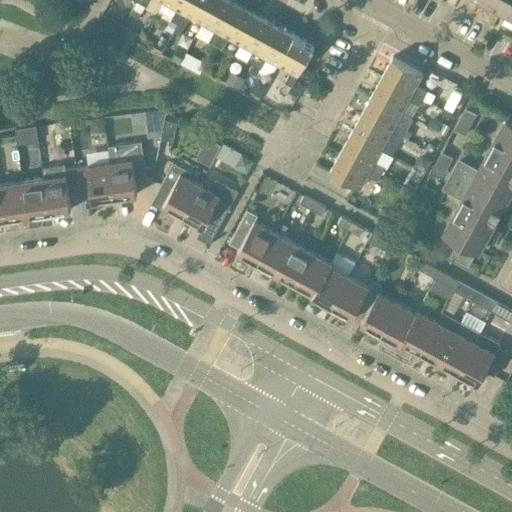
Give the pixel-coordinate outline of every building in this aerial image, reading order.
[(189,0),(164,0),(164,1),(177,7),(171,18),(178,22),(189,0)] [(190,15),(203,22),(214,0),(189,0),(178,22),(185,25),(190,15)] [(238,2),(234,0),(214,0),(203,22),(215,28),(209,39),(216,43),(238,2)] [(482,0),(481,2),(500,12),(506,0),(482,0)] [(511,0),(506,0),(500,12),(511,18),(511,0)] [(229,36),(241,43),(257,12),(238,2),(216,43),(223,46),(229,36)] [(276,23),(257,12),(241,43),(253,49),(247,60),(254,63),(276,23)] [(165,27),(172,31),(177,22),(170,18),(165,27)] [(279,63),(295,33),(276,23),(254,63),(261,67),(259,70),(264,73),(275,70),(279,63)] [(315,44),(295,33),(279,63),(291,70),(285,80),(292,84),(315,44)] [(179,43),(172,57),(180,62),(188,48),(179,43)] [(423,97),(426,90),(416,84),(423,72),(393,55),(382,75),(423,97)] [(187,56),(183,63),(194,69),(198,62),(187,56)] [(257,75),(259,70),(261,67),(254,63),(250,71),(257,75)] [(240,89),(246,78),(232,71),(226,82),(240,89)] [(382,75),(372,94),(402,110),(408,98),(419,104),(423,97),(382,75)] [(250,90),(261,96),(267,86),(256,80),(250,90)] [(445,106),(459,110),(465,89),(451,85),(445,106)] [(372,94),(361,113),(402,135),(406,128),(412,116),(402,110),(372,94)] [(460,117),(472,124),(478,113),(466,106),(460,117)] [(151,112),(153,124),(164,122),(166,110),(151,112)] [(398,141),(402,135),(361,113),(351,131),(381,148),(388,136),(398,141)] [(92,126),(98,131),(106,129),(104,116),(91,118),(92,126)] [(454,213),(444,232),(460,241),(454,252),(447,248),(446,249),(471,263),(472,262),(470,261),(476,250),(478,251),(485,238),(494,243),(498,236),(501,229),(492,225),(499,212),(506,200),(511,203),(511,120),(506,117),(496,137),(485,156),(478,169),(460,160),(457,165),(446,186),(463,196),(454,213)] [(460,117),(454,128),(466,135),(472,124),(460,117)] [(167,120),(164,137),(174,139),(177,122),(167,120)] [(450,126),(444,123),(440,131),(445,134),(450,126)] [(39,140),(37,125),(16,127),(17,133),(18,142),(18,143),(39,140)] [(402,135),(408,138),(411,132),(406,129),(402,135)] [(351,131),(341,151),(381,173),(385,166),(375,160),(381,148),(351,131)] [(17,133),(4,135),(5,144),(18,142),(17,133)] [(426,148),(432,151),(435,145),(429,142),(426,148)] [(132,157),(110,160),(115,196),(138,192),(135,178),(147,176),(143,149),(131,151),(132,157)] [(443,149),(440,156),(451,162),(455,155),(443,149)] [(378,179),(381,173),(341,151),(330,170),(360,186),(367,173),(378,179)] [(247,172),(254,160),(242,153),(238,160),(240,168),(247,172)] [(440,156),(432,170),(443,176),(451,162),(440,156)] [(93,199),(115,196),(110,160),(77,165),(80,192),(92,190),(93,199)] [(163,203),(183,214),(200,182),(190,176),(193,171),(174,160),(160,184),(170,190),(163,203)] [(69,194),(80,192),(77,165),(65,166),(66,173),(44,176),(49,211),(71,208),(69,194)] [(208,186),(200,182),(183,214),(203,224),(207,217),(220,224),(239,189),(214,175),(208,186)] [(28,214),(49,211),(44,176),(23,179),(28,214)] [(6,217),(28,214),(23,179),(2,182),(6,217)] [(419,193),(431,199),(437,188),(425,182),(419,193)] [(431,199),(419,193),(413,204),(425,210),(431,199)] [(300,201),(311,207),(315,200),(304,194),(300,201)] [(321,212),(325,205),(315,200),(311,207),(321,212)] [(237,250),(257,261),(274,229),(255,219),(258,214),(247,208),(235,232),(245,237),(237,250)] [(338,222),(349,228),(353,220),(342,215),(338,222)] [(360,233),(364,226),(353,220),(349,228),(360,233)] [(257,261),(276,272),(293,240),(274,229),(257,261)] [(387,251),(392,242),(378,234),(373,243),(387,251)] [(312,250),(293,240),(276,272),(295,282),(312,250)] [(332,261),(312,250),(295,282),(313,292),(314,292),(330,263),(331,264),(332,261)] [(422,269),(436,277),(441,268),(427,261),(422,269)] [(349,274),(331,264),(330,263),(314,292),(313,292),(312,294),(332,305),(349,274)] [(455,276),(441,268),(436,277),(450,284),(455,276)] [(349,274),(332,305),(351,316),(359,303),(358,303),(368,284),(349,274)] [(361,321),(381,332),(398,301),(379,290),(382,285),(371,279),(368,284),(358,303),(359,303),(368,308),(361,321)] [(460,279),(454,290),(472,300),(478,289),(460,279)] [(472,300),(491,310),(497,299),(490,295),(478,289),(472,300)] [(511,307),(497,299),(491,310),(511,321),(511,320),(511,307)] [(381,332),(379,335),(385,339),(384,342),(396,349),(417,311),(416,310),(398,301),(381,332)] [(417,311),(396,349),(410,357),(413,351),(418,354),(420,350),(438,319),(418,308),(416,310),(417,311)] [(438,319),(420,350),(439,361),(461,321),(442,310),(438,319)] [(461,321),(439,361),(458,371),(480,331),(461,321)] [(478,382),(485,369),(495,374),(508,350),(498,345),(500,342),(480,331),(458,371),(478,382)]
